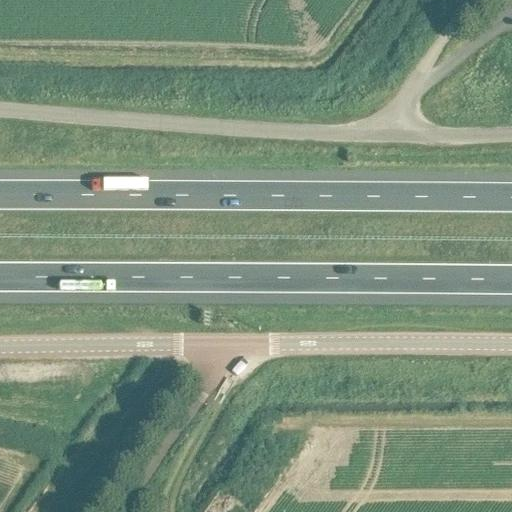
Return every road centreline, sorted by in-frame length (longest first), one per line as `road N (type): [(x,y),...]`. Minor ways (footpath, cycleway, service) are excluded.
road 1 (motorway): [(0,276),(511,279)]
road 2 (motorway): [(511,200),(0,197)]
road 3 (unclassified): [(0,109),(394,133)]
road 4 (unclassified): [(511,353),(216,352)]
road 5 (unclassified): [(216,352),(0,357)]
road 6 (unclassified): [(137,511),(205,416),(216,352)]
road 7 (unclassified): [(394,133),(406,96),(477,0)]
